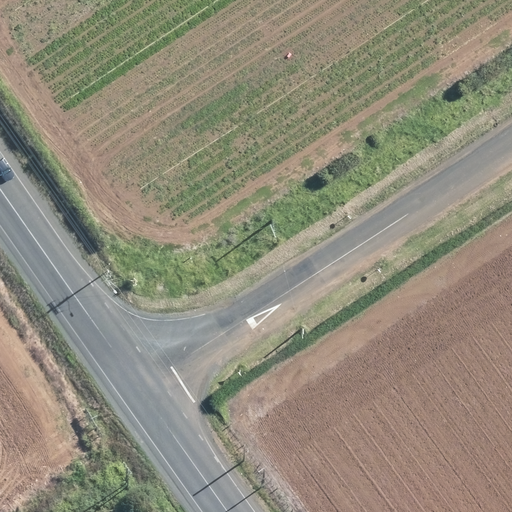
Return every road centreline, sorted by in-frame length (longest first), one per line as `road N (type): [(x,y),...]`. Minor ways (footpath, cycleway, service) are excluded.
road 1 (unclassified): [(511,140),(138,389)]
road 2 (tertiary): [(138,389),(0,191)]
road 3 (tertiary): [(227,511),(138,389)]
